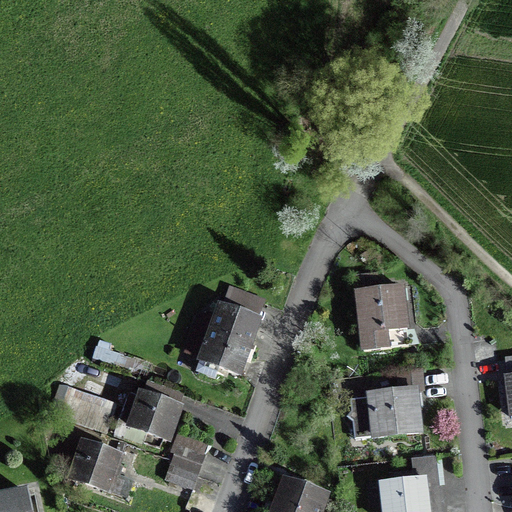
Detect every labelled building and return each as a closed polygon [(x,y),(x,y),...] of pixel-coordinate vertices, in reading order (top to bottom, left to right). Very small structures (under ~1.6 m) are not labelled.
[(377,277),(356,279),(363,353),(409,348),(403,287),(379,290),(377,277)] [(216,381),(219,371),(239,378),(266,300),(228,287),(216,321),(200,316),(186,355),(201,360),(196,374),(216,381)] [(353,419),(354,439),(418,436),(416,395),(424,395),(423,370),(398,371),(399,397),(348,399),(349,412),(350,420),(353,419)] [(128,393),(118,424),(147,434),(143,444),(160,450),(163,441),(167,443),(178,410),(128,393)] [(192,492),(195,484),(202,467),(206,457),(177,446),(164,481),(192,492)] [(121,460),(83,447),(71,480),(109,493),(121,460)] [(414,482),(382,486),(384,511),(442,511),(437,457),(412,460),(414,482)] [(285,483),(274,511),(320,511),(325,498),(285,483)] [(0,511),(30,511),(27,494),(0,499),(0,511)]
